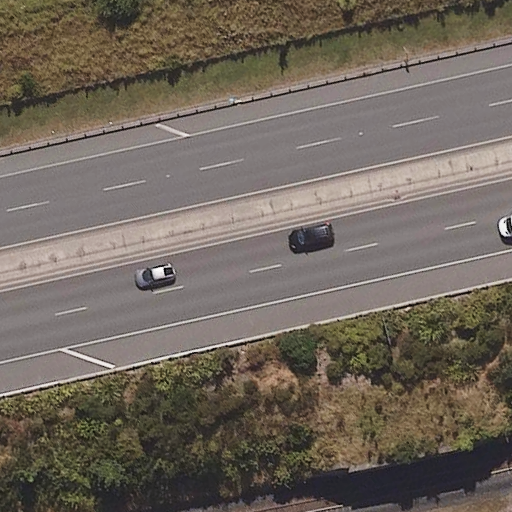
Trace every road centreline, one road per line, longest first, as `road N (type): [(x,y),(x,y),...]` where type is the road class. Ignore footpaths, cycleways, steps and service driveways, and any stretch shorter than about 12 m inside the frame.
road 1 (motorway): [(0,213),(511,99)]
road 2 (motorway): [(511,214),(0,326)]
